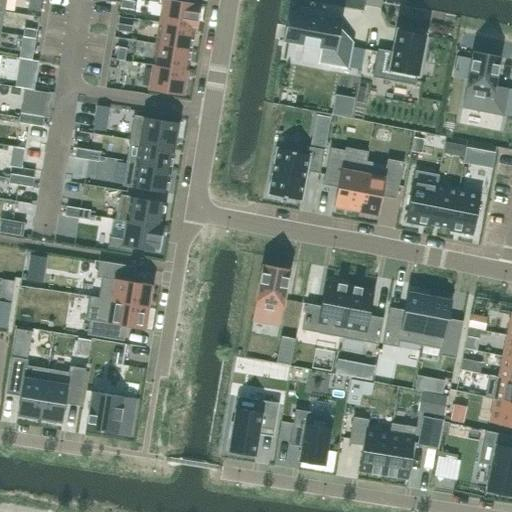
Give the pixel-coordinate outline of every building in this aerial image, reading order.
[(29,0),(28,10),(40,12),(41,0),(29,0)] [(121,0),(120,11),(132,13),(133,0),(121,0)] [(172,0),(162,0),(159,24),(194,30),(197,30),(201,5),(172,0)] [(347,72),(352,44),(337,42),(341,20),(288,11),(282,43),(320,50),(317,66),(347,72)] [(159,24),(156,44),(191,50),(194,30),(159,24)] [(25,27),(23,37),(35,39),(37,29),(25,27)] [(414,75),(422,36),(393,30),(389,52),(375,49),(370,79),(412,87),(414,75)] [(156,44),(152,65),(188,71),(191,50),(156,44)] [(119,46),(118,54),(126,55),(127,47),(119,46)] [(473,51),(462,108),(489,113),(503,115),(508,89),(495,86),(501,57),(473,51)] [(118,54),(116,62),(125,63),(126,55),(118,54)] [(152,65),(148,90),(183,96),(188,71),(152,65)] [(20,112),(18,125),(30,126),(32,114),(20,112)] [(32,114),(30,126),(42,128),(44,116),(32,114)] [(134,116),(130,141),(175,148),(179,123),(134,116)] [(130,141),(126,162),(171,169),(175,148),(130,141)] [(76,148),(74,159),(86,161),(88,150),(76,148)] [(277,150),(269,196),(300,202),(306,172),(320,175),(324,151),(309,148),(307,156),(277,150)] [(345,148),(333,207),(356,211),(367,152),(345,148)] [(88,150),(86,161),(98,163),(100,152),(88,150)] [(367,152),(356,211),(378,215),(388,166),(367,162),(369,152),(367,152)] [(126,162),(122,186),(167,194),(171,169),(126,162)] [(415,171),(405,222),(428,227),(438,176),(415,171)] [(11,173),(9,185),(20,187),(22,175),(11,173)] [(22,175),(20,187),(32,189),(34,177),(22,175)] [(438,176),(428,227),(429,227),(430,225),(449,229),(448,231),(449,231),(458,189),(437,185),(439,176),(438,176)] [(458,189),(449,231),(473,235),(481,194),(458,189)] [(120,195),(117,219),(161,226),(165,203),(120,195)] [(67,206),(65,218),(76,220),(78,208),(67,206)] [(78,208),(76,220),(88,222),(90,210),(78,208)] [(109,238),(108,249),(131,252),(132,248),(160,252),(164,227),(161,226),(117,219),(116,221),(126,223),(123,240),(109,238)] [(90,297),(89,298),(149,307),(152,285),(133,282),(136,267),(99,261),(96,278),(102,279),(102,282),(99,298),(90,297)] [(291,271),(264,266),(253,323),(280,328),(291,271)] [(306,304),(301,330),(340,338),(350,285),(326,281),(321,307),(306,304)] [(350,285),(340,338),(378,345),(383,319),(370,316),(375,290),(350,285)] [(389,308),(382,345),(398,348),(399,342),(420,346),(430,296),(407,292),(402,317),(389,315),(391,308),(389,308)] [(430,296),(420,346),(441,350),(439,356),(455,359),(463,322),(461,322),(460,328),(447,326),(452,301),(430,296)] [(89,298),(86,320),(89,321),(87,335),(124,341),(126,327),(145,330),(149,307),(89,298)] [(32,332),(16,329),(12,357),(28,360),(32,332)] [(12,357),(6,394),(20,397),(17,416),(39,419),(48,370),(27,366),(28,360),(12,357)] [(511,358),(503,357),(499,378),(511,381),(511,358)] [(48,370),(39,419),(62,423),(65,404),(79,406),(85,369),(69,367),(68,373),(48,370)] [(511,381),(499,378),(494,399),(511,403),(511,381)] [(130,436),(136,400),(89,392),(83,429),(130,436)] [(490,420),(489,423),(511,427),(511,403),(494,399),(490,420)] [(231,438),(228,452),(255,456),(260,428),(274,430),(278,403),(264,401),(262,413),(236,409),(233,423),(231,423),(229,437),(231,438)] [(296,409),(290,445),(301,447),(298,463),(324,467),(331,428),(333,415),(296,409)] [(353,417),(349,444),(362,446),(363,446),(358,473),(383,477),(392,424),(391,424),(389,432),(369,429),(367,428),(368,420),(353,417)] [(423,417),(418,445),(437,448),(442,421),(423,417)] [(392,424),(383,477),(407,481),(416,428),(392,424)] [(483,444),(479,463),(491,466),(486,491),(511,496),(511,436),(486,431),(483,444)]
